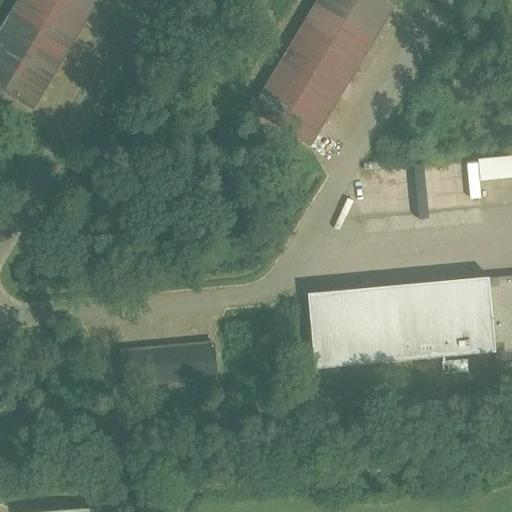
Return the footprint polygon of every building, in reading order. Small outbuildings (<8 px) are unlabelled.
[(19,0),(0,32),(0,90),(32,110),(97,0),(19,0)] [(319,0),(252,112),(309,147),(391,10),(374,0),(319,0)] [(372,136),(379,125),(359,113),(352,124),(372,136)] [(480,182),(511,178),(511,157),(478,160),(480,182)] [(511,276),(311,296),(318,370),(497,353),(511,351),(511,276)] [(119,353),(122,387),(215,379),(212,345),(119,353)] [(511,351),(497,353),(498,365),(511,363),(511,351)] [(444,374),(468,372),(467,360),(443,362),(444,374)]
